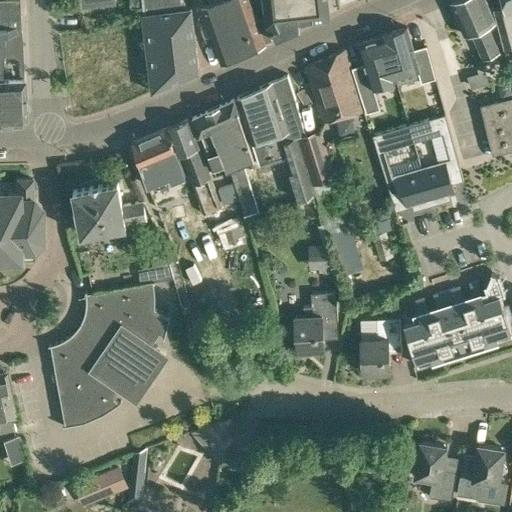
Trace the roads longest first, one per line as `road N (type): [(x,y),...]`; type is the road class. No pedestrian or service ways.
road 1 (tertiary): [(54,142),(121,125),(410,0)]
road 2 (residential): [(256,391),(361,401),(511,396)]
road 3 (residential): [(39,0),(54,142)]
road 4 (residential): [(26,337),(74,311),(62,230)]
